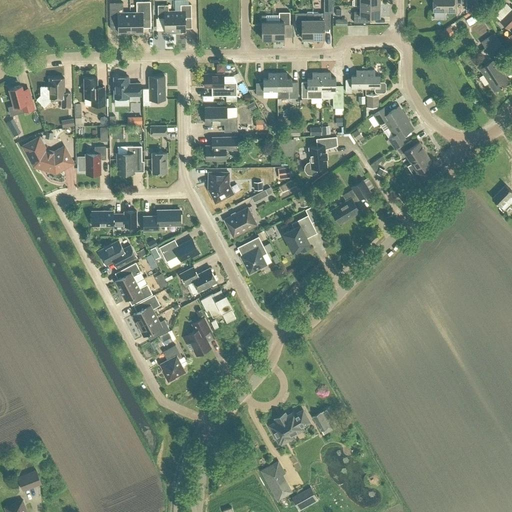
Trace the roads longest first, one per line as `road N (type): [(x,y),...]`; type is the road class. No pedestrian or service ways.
road 1 (residential): [(217,425),(157,395),(59,208),(69,195),(188,191)]
road 2 (tertiary): [(282,334),(310,323),(449,180),(465,144)]
road 3 (residential): [(181,55),(59,57),(0,73)]
road 4 (residential): [(282,334),(249,306),(188,191)]
road 5 (residential): [(246,54),(335,53),(346,41),(397,40)]
road 6 (residential): [(188,191),(181,55)]
road 7 (residential): [(397,40),(406,46),(414,100),(465,144)]
